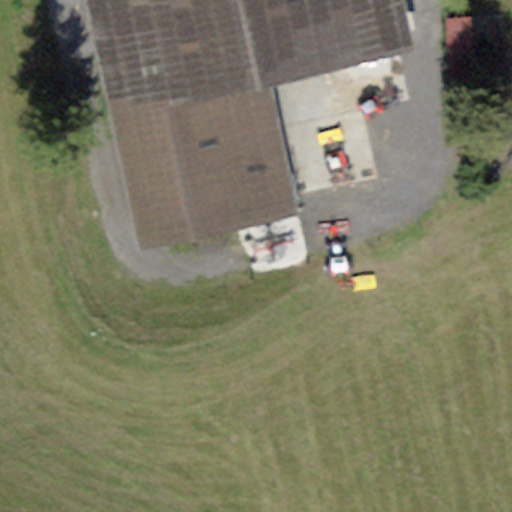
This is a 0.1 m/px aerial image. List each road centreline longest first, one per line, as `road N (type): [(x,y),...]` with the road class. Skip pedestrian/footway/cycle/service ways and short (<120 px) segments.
road 1 (track): [(76,0),(126,237),(150,263),(231,253)]
road 2 (track): [(417,179),(421,0)]
